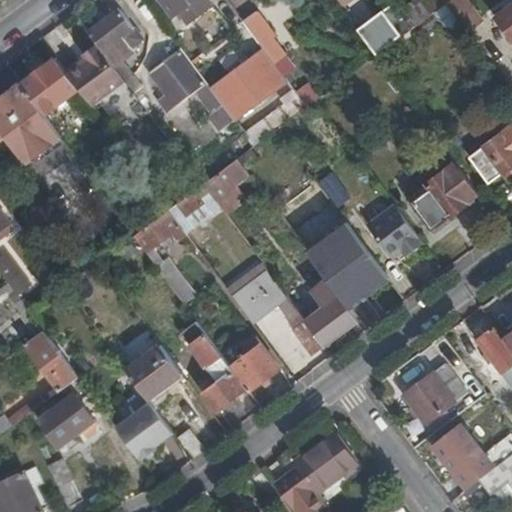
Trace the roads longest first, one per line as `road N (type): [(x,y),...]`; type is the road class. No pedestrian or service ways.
road 1 (residential): [(163,511),(339,385)]
road 2 (residential): [(339,385),(511,256)]
road 3 (residential): [(339,385),(435,511)]
